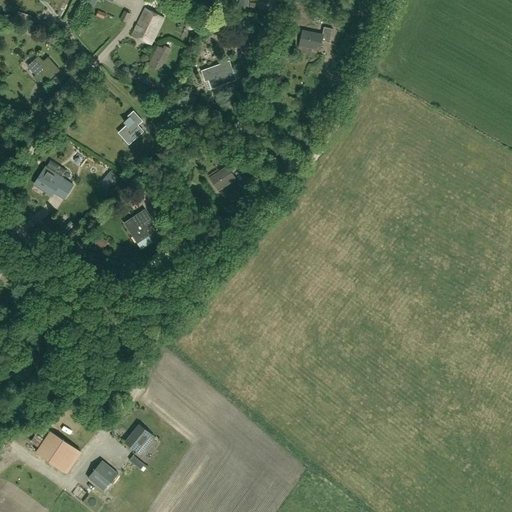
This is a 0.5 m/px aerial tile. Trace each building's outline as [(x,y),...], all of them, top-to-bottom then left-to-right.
[(165,17),(146,8),(132,35),(152,44),(165,17)] [(125,11),(121,20),(126,22),(130,14),(125,11)] [(303,31),(300,44),(312,47),(312,48),(319,49),(321,41),(329,43),(332,29),(324,27),(322,35),(303,31)] [(260,31),(252,29),(249,43),(256,45),(260,31)] [(158,46),(149,64),(160,70),(171,49),(165,45),(163,49),(158,46)] [(70,60),(76,55),(70,48),(64,52),(70,60)] [(51,78),(60,70),(48,56),(43,61),(39,56),(34,60),(35,61),(30,66),(37,74),(36,75),(40,80),(47,74),(51,78)] [(233,71),(230,61),(201,71),(202,71),(197,73),(200,83),(205,81),(208,89),(230,82),(227,74),(233,71)] [(173,91),(166,88),(163,96),(170,99),(173,91)] [(134,112),(129,116),(130,118),(125,122),(128,125),(119,133),(123,138),(124,137),(129,142),(137,135),(138,136),(143,132),(138,125),(142,121),(134,112)] [(64,155),(59,162),(72,171),(77,164),(64,155)] [(227,167),(211,178),(218,189),(228,183),(229,184),(235,180),(231,172),(236,169),(230,159),(224,163),(227,167)] [(63,178),(47,167),(36,183),(47,190),(46,191),(52,195),(57,188),(62,192),(69,182),(63,178)] [(145,209),(139,213),(124,223),(137,243),(153,233),(147,223),(152,220),(145,209)] [(48,227),(56,235),(63,229),(55,221),(48,227)] [(109,243),(101,237),(97,242),(105,248),(109,243)] [(150,433),(139,424),(125,441),(140,453),(146,447),(142,443),(150,433)] [(79,425),(73,433),(80,438),(86,429),(79,425)] [(67,474),(82,452),(50,430),(35,452),(67,474)] [(155,464),(159,468),(165,463),(161,459),(155,464)] [(93,482),(104,491),(119,473),(102,460),(88,477),(93,482)] [(37,472),(11,511),(35,511),(54,483),(37,472)] [(98,511),(104,502),(80,488),(80,486),(71,481),(60,500),(71,507),(68,511),(98,511)]
